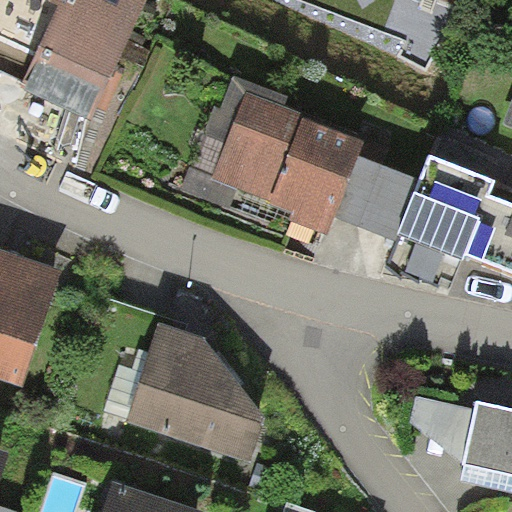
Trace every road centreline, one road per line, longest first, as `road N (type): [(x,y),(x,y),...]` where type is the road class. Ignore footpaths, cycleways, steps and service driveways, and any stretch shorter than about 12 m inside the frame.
road 1 (residential): [(317,290),(173,242),(0,161)]
road 2 (residential): [(317,290),(310,334),(322,364),(351,424),(414,511)]
road 3 (residential): [(511,338),(317,290)]
